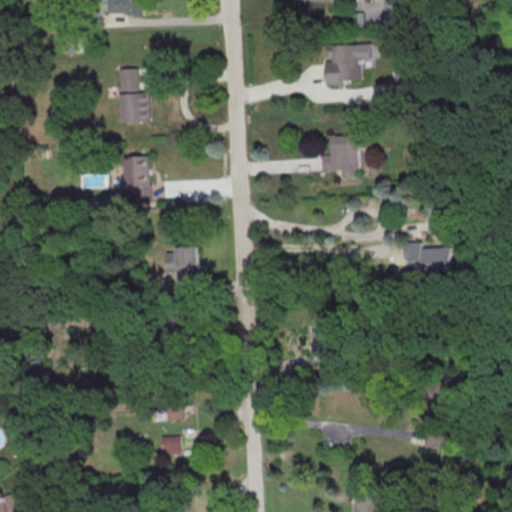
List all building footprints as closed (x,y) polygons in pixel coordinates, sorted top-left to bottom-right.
[(106,0),(142,0),(143,17),(127,18),(127,14),(107,15),(106,0)] [(393,0),(394,1),(400,1),(401,24),(384,25),(384,9),(383,0),(393,0)] [(99,14),(100,24),(101,32),(84,33),(83,16),(99,14)] [(334,44),(357,43),(359,87),(335,88),(334,44)] [(120,72),(139,71),(141,96),(150,96),(152,125),(123,127),(120,72)] [(335,136),(358,136),(360,180),(337,181),(335,136)] [(126,160),(149,159),(151,203),(128,204),(126,160)] [(430,233),(450,233),(450,199),(430,199),(430,233)] [(176,247),(200,246),(201,290),(178,291),(176,247)] [(441,255),(410,255),(410,276),(441,276),(441,255)] [(173,315),(197,314),(198,358),(175,359),(173,315)] [(312,333),(336,332),(337,376),(314,377),(312,333)] [(424,388),(447,387),(449,431),(426,432),(424,388)] [(186,419),(186,397),(167,397),(167,419),(186,419)] [(162,453),(182,453),(182,436),(162,436),(162,453)] [(350,511),(349,484),(372,484),(373,511),(350,511)] [(0,511),(18,511),(13,490),(0,493),(0,511)]
